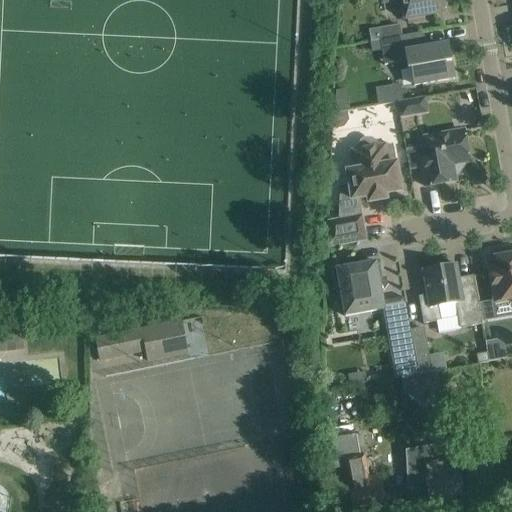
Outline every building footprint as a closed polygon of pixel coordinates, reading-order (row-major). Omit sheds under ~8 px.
[(381,0),(382,3),(395,1),(397,0),(401,0),(405,19),(407,19),(408,23),(424,20),(424,16),(443,13),(442,9),(446,8),(444,0),(381,0)] [(419,33),(380,40),(383,58),(404,54),(406,61),(407,70),(410,69),(413,86),(434,82),(454,79),(448,44),(422,48),(419,33)] [(402,101),(397,101),(400,118),(411,117),(417,108),(416,98),(402,101)] [(426,146),(418,148),(421,167),(425,187),(455,181),(454,175),(457,175),(463,165),(463,163),(469,162),(463,131),(444,135),(424,138),(426,146)] [(328,222),(327,248),(366,241),(362,216),(360,216),(357,199),(367,197),(368,203),(386,200),(385,194),(401,191),(396,163),(392,144),(384,145),(379,146),(378,144),(376,141),(372,138),(366,137),(361,140),(357,145),(357,150),(351,151),(354,170),(346,172),(349,186),(341,188),(339,220),(328,222)] [(494,301),(478,304),(481,322),(511,316),(511,254),(486,259),(490,279),(494,301)] [(339,269),(336,269),(339,289),(344,315),(344,317),(382,310),(395,379),(401,378),(418,375),(415,360),(410,332),(404,298),(382,302),(381,294),(388,285),(378,278),(375,262),(359,265),(348,257),(339,269)] [(427,295),(418,297),(421,316),(423,324),(436,322),(439,334),(460,330),(460,329),(482,325),(481,322),(478,304),(477,296),(473,276),(458,279),(457,272),(456,266),(456,264),(454,265),(445,266),(422,270),(427,295)] [(21,322),(0,321),(0,353),(23,351),(22,335),(23,335),(22,327),(21,322)] [(181,322),(141,331),(145,352),(147,361),(188,353),(181,322)] [(424,330),(410,332),(415,360),(418,375),(431,373),(429,357),(424,330)] [(141,331),(94,340),(99,361),(140,353),(145,352),(141,331)] [(507,339),(490,341),(493,360),(509,358),(507,339)] [(487,353),(476,355),(478,364),(489,362),(487,353)] [(418,375),(401,378),(402,395),(434,389),(436,385),(434,372),(431,373),(418,375)] [(355,435),(323,441),(324,469),(327,471),(345,467),(349,490),(348,490),(352,511),(373,511),(386,510),(382,490),(379,477),(368,479),(367,478),(363,456),(359,457),(355,435)] [(410,452),(405,452),(407,491),(421,489),(423,503),(437,500),(438,506),(456,503),(455,497),(464,496),(458,460),(455,461),(454,455),(441,447),(428,449),(410,452)]
